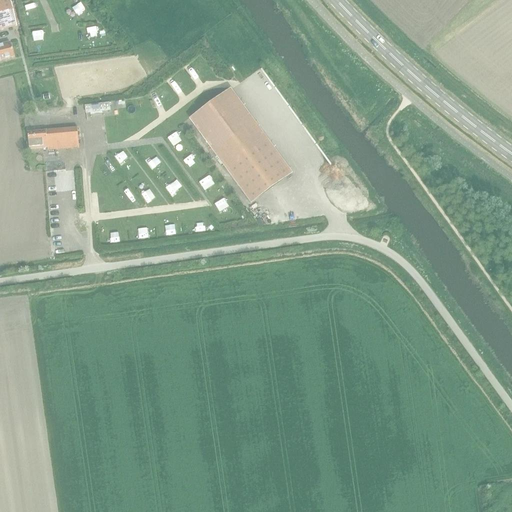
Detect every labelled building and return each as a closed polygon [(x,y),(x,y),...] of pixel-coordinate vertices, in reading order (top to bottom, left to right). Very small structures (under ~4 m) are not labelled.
[(9,0),(0,0),(0,29),(16,26),(9,0)] [(0,44),(0,59),(12,56),(8,42),(0,44)] [(231,89),(190,119),(251,202),(292,172),(231,89)] [(110,103),(85,106),(86,114),(111,111),(110,103)] [(47,150),(79,148),(78,128),(28,132),(30,149),(47,148),(47,150)]
